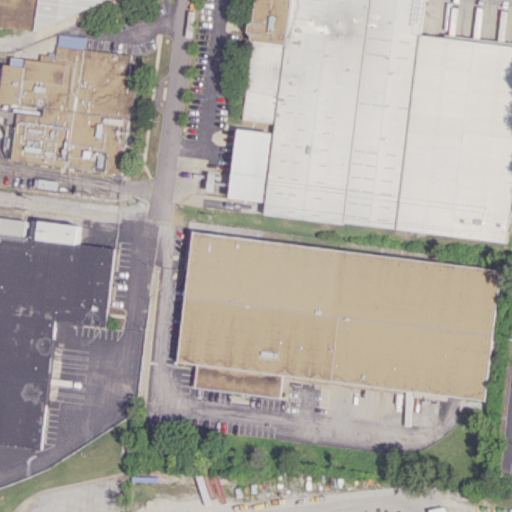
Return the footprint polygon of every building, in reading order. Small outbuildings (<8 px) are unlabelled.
[(0,0),(0,25),(34,29),(103,3),(103,0),(0,0)] [(507,240),(511,189),(511,44),(420,35),(424,0),(255,0),(244,120),(274,122),(273,132),(237,128),(231,198),(266,201),(264,216),(507,240)] [(11,160),(93,169),(94,165),(87,164),(88,156),(92,157),(94,147),(99,148),(99,155),(102,156),(106,125),(123,127),(124,115),(133,116),(136,90),(127,89),(131,54),(83,49),(85,37),(57,34),(54,62),(24,58),(23,66),(2,64),(0,81),(0,103),(17,105),(11,160)] [(0,443),(44,448),(55,322),(107,326),(114,247),(80,244),(82,224),(0,217),(0,443)] [(200,231),(496,269),(479,402),(183,364),(200,231)]
